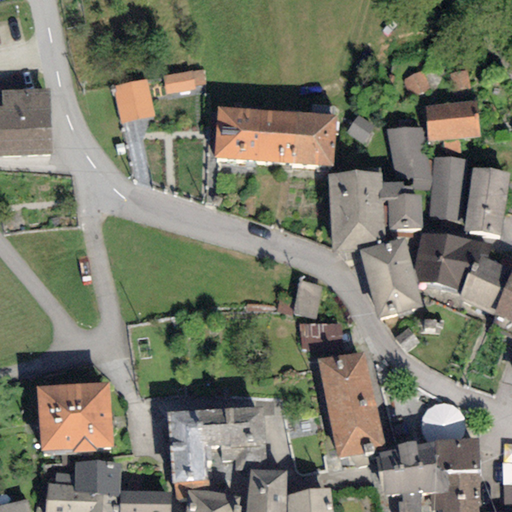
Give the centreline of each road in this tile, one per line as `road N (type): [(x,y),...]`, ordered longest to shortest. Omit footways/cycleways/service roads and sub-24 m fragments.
road 1 (unclassified): [(96,179),(136,207),(328,266),(408,368),(511,417)]
road 2 (unclassified): [(42,0),(74,135),(96,179)]
road 3 (unclassified): [(112,360),(91,227),(96,179)]
road 4 (unclassified): [(81,349),(0,244)]
